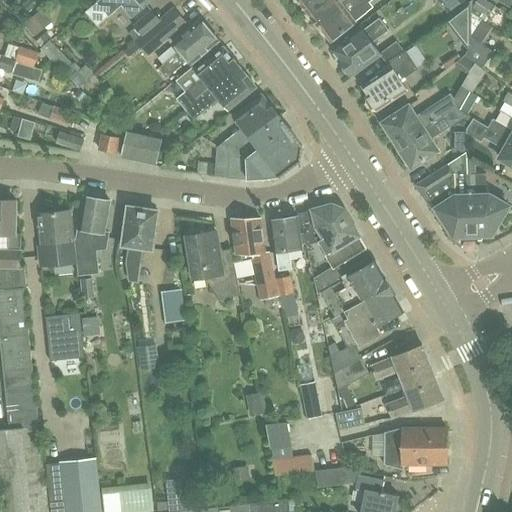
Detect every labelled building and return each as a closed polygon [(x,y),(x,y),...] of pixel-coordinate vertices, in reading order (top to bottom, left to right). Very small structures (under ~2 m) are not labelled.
[(15,14),(25,20),(37,7),(29,0),(15,14)] [(132,17),(145,6),(152,0),(98,0),(97,1),(109,16),(122,5),(132,17)] [(309,0),(303,5),(316,23),(346,0),(309,0)] [(368,11),(364,6),(372,0),(346,0),(316,23),(330,40),(368,11)] [(471,25),(471,0),(445,21),(468,50),(471,48),(471,42),(471,30),(471,25)] [(477,0),(472,11),(485,22),(496,6),(487,0),(477,0)] [(174,7),(123,50),(129,57),(141,47),(149,55),(188,22),(174,7)] [(133,25),(141,34),(160,18),(152,9),(133,25)] [(371,42),(388,29),(379,18),(363,30),(359,25),(344,36),(346,39),(332,49),(344,65),(342,68),(346,73),(350,73),(351,75),(380,53),(371,42)] [(192,64),(219,40),(201,19),(173,42),(180,50),(159,68),(167,78),(188,59),(192,64)] [(472,37),(482,43),(493,27),(485,22),(483,20),(472,37)] [(40,37),(45,44),(53,39),(47,32),(40,37)] [(493,56),(471,42),(471,48),(464,59),(475,67),(482,72),(493,56)] [(179,101),(187,111),(240,66),(224,46),(196,69),(205,80),(179,101)] [(16,60),(17,60),(17,61),(34,67),(39,52),(20,47),(16,60)] [(417,68),(410,57),(411,57),(406,50),(387,62),(388,65),(376,73),(377,75),(362,85),(368,93),(366,94),(368,96),(367,101),(370,107),(374,107),(377,109),(407,90),(400,79),(417,68)] [(1,55),(0,57),(0,67),(14,72),(16,66),(17,61),(17,60),(16,60),(1,55)] [(14,72),(13,74),(38,82),(42,69),(34,67),(17,61),(16,66),(14,72)] [(229,110),(257,87),(240,66),(187,111),(194,120),(220,98),(229,110)] [(482,72),(475,67),(468,79),(480,86),(488,75),(482,72)] [(460,105),(470,90),(462,85),(452,99),(460,105)] [(85,93),(80,89),(75,95),(80,99),(85,93)] [(224,141),(230,155),(246,157),(263,146),(255,132),(279,115),(262,93),(233,115),(242,127),(224,141)] [(449,100),(438,107),(438,108),(435,104),(416,116),(409,105),(383,122),(397,144),(455,108),(454,106),(449,100)] [(73,126),(78,113),(55,105),(49,118),(73,126)] [(455,105),(454,106),(455,108),(397,144),(411,167),(437,150),(431,140),(469,115),(455,105)] [(302,146),(279,115),(255,132),(263,146),(246,157),(230,155),(230,157),(228,177),(279,176),(301,160),(302,146)] [(31,140),(36,122),(23,118),(18,136),(31,140)] [(467,132),(482,141),(485,136),(505,147),(499,157),(511,164),(511,140),(488,127),(489,127),(473,118),(467,128),(467,132)] [(511,129),(493,118),(489,127),(488,127),(511,140),(511,129)] [(129,127),(122,157),(140,161),(146,131),(129,127)] [(81,151),(85,139),(60,131),(56,143),(81,151)] [(156,165),(163,135),(146,131),(140,161),(156,165)] [(104,134),(100,150),(117,153),(120,138),(104,134)] [(230,155),(224,141),(218,146),(217,156),(230,157),(230,155)] [(420,182),(436,207),(447,225),(448,224),(448,225),(444,226),(453,240),(463,240),(463,236),(477,235),(475,194),(471,195),(469,159),(466,157),(465,152),(420,182)] [(476,162),(469,159),(471,195),(475,194),(477,235),(490,234),(495,222),(497,223),(508,204),(487,192),(486,172),(476,173),(476,162)] [(111,200),(84,196),(79,228),(76,239),(75,239),(78,275),(100,273),(97,250),(106,249),(110,231),(105,230),(111,200)] [(17,200),(0,199),(0,266),(12,267),(14,288),(26,286),(25,267),(22,268),(22,249),(21,233),(17,233),(17,200)] [(152,249),(158,211),(155,210),(155,207),(154,205),(145,204),(143,205),(142,208),(129,206),(123,244),(130,245),(127,262),(130,280),(137,281),(143,247),(152,249)] [(300,213),(307,244),(319,242),(326,254),(325,255),(333,269),(367,249),(359,235),(360,235),(345,209),(333,204),(300,213)] [(40,246),(41,266),(75,262),(73,243),(70,210),(40,213),(43,245),(40,246)] [(298,216),(295,216),(295,215),(293,213),(285,214),(283,217),(283,218),(271,220),(275,252),(277,251),(279,270),(293,269),(290,250),(302,248),(298,216)] [(232,218),(236,253),(252,253),(261,299),(279,295),(270,252),(266,252),(261,218),(232,218)] [(190,235),(186,235),(194,279),(205,277),(222,304),(236,296),(241,295),(231,248),(219,250),(216,230),(206,232),(205,230),(190,232),(190,235)] [(404,311),(389,285),(376,261),(317,294),(325,322),(335,372),(361,357),(355,346),(359,344),(360,345),(382,333),(378,325),(404,311)] [(298,307),(295,293),(292,275),(276,278),(283,310),(298,307)] [(83,298),(95,297),(93,277),(81,279),(83,298)] [(26,286),(14,288),(0,289),(0,324),(7,387),(6,387),(38,384),(26,286)] [(174,292),(175,323),(191,323),(191,292),(174,292)] [(279,295),(265,298),(267,307),(280,304),(279,295)] [(80,312),(46,316),(51,360),(84,357),(80,312)] [(292,341),(297,343),(302,342),(305,338),(304,330),(299,327),(294,328),(290,333),(292,341)] [(137,346),(140,369),(160,367),(157,343),(137,346)] [(404,384),(434,374),(423,345),(371,366),(376,379),(399,370),(404,384)] [(369,372),(361,357),(335,372),(338,389),(369,372)] [(392,418),(444,397),(434,374),(405,385),(409,396),(386,405),(392,418)] [(315,382),(301,384),(307,419),(322,416),(315,382)] [(38,384),(5,388),(10,428),(10,429),(0,429),(0,511),(50,511),(38,384)] [(259,392),(246,394),(251,415),(250,415),(263,412),(259,392)] [(336,413),(340,429),(366,424),(362,407),(336,413)] [(276,425),(279,450),(301,448),(298,422),(276,425)] [(386,432),(386,464),(403,468),(403,465),(447,465),(447,427),(402,427),(386,432)] [(276,474),(293,472),(316,469),(312,453),(274,458),(275,463),(276,474)] [(102,511),(97,457),(46,462),(51,511),(102,511)] [(369,460),(358,457),(355,468),(366,471),(369,460)] [(317,470),(318,487),(350,483),(347,467),(317,470)] [(363,511),(395,511),(399,496),(382,491),(385,480),(359,474),(356,488),(367,491),(363,511)] [(151,481),(102,487),(104,511),(136,511),(154,510),(151,481)] [(190,482),(167,485),(169,501),(170,510),(170,511),(193,509),(190,482)] [(176,511),(296,511),(295,498),(176,511)] [(169,501),(159,502),(160,511),(170,510),(169,501)]
